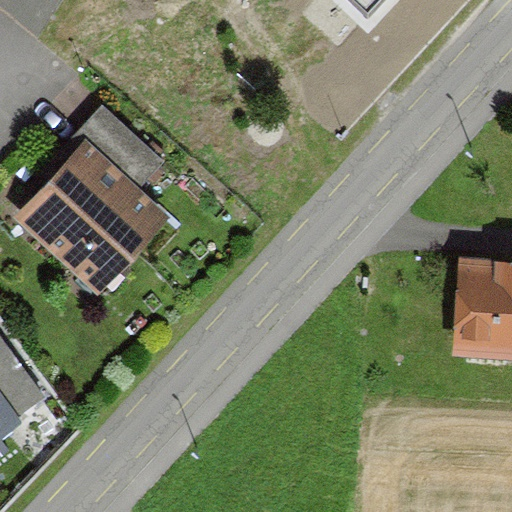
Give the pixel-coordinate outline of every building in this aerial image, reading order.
[(351,0),(369,15),(382,0),(351,0)] [(87,143),(139,190),(165,162),(102,106),(77,134),(87,143)] [(69,163),(17,220),(100,297),(172,221),(139,190),(87,143),(69,163)] [(462,260),(458,360),(511,362),(511,269),(498,269),(498,262),(462,260)] [(0,436),(16,425),(11,419),(45,393),(0,334),(0,436)]
